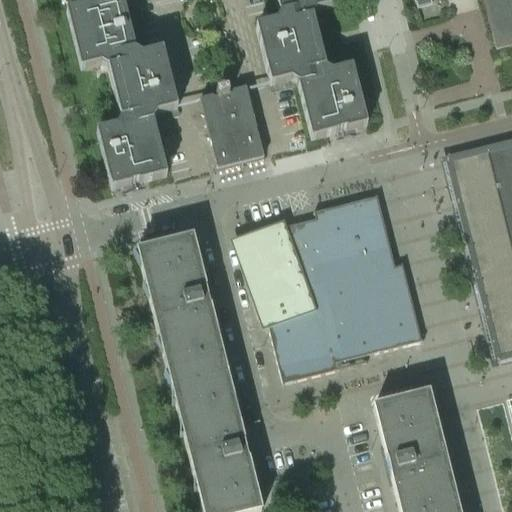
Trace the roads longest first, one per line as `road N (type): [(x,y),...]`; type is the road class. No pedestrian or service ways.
road 1 (residential): [(346,511),(325,428),(266,436),(207,203)]
road 2 (tertiary): [(115,511),(48,243)]
road 3 (tertiary): [(48,243),(0,48)]
road 4 (residential): [(207,203),(369,162)]
road 5 (residential): [(48,243),(207,203)]
